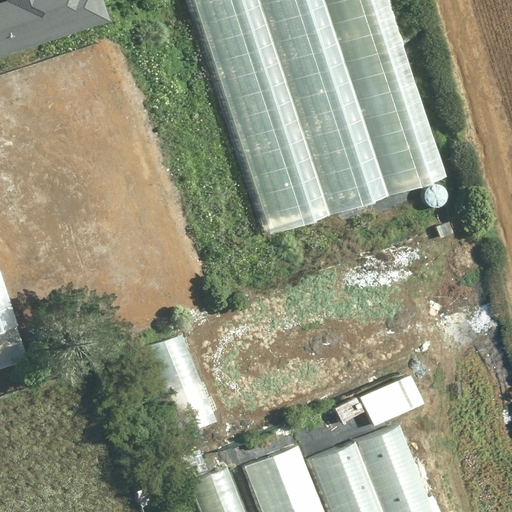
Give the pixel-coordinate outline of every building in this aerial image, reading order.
[(0,0),(0,54),(104,21),(97,0),(0,0)] [(442,174),(385,0),(190,0),(266,232),(442,174)] [(0,366),(25,358),(0,282),(0,366)] [(214,420),(180,332),(145,346),(179,434),(214,420)] [(408,374),(329,407),(336,424),(365,412),(371,424),(420,403),(408,374)] [(303,459),(324,511),(432,511),(396,422),(303,459)] [(324,511),(303,459),(296,443),(241,465),(259,511),(324,511)] [(176,457),(184,476),(204,468),(196,449),(176,457)] [(245,511),(227,464),(189,479),(201,511),(245,511)]
